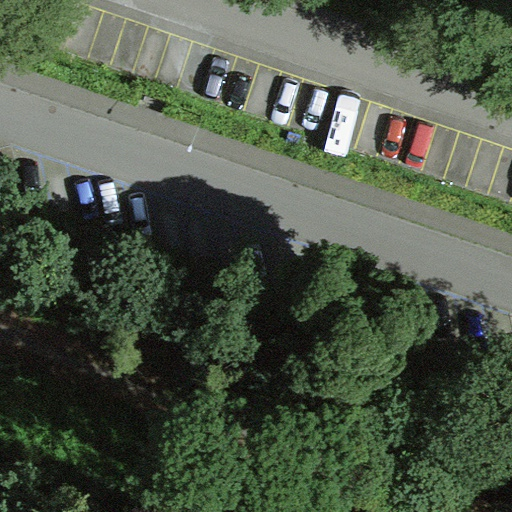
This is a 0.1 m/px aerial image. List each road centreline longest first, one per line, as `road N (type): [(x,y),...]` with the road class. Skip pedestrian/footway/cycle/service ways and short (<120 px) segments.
road 1 (tertiary): [(0,114),(511,294)]
road 2 (residential): [(173,0),(511,116)]
